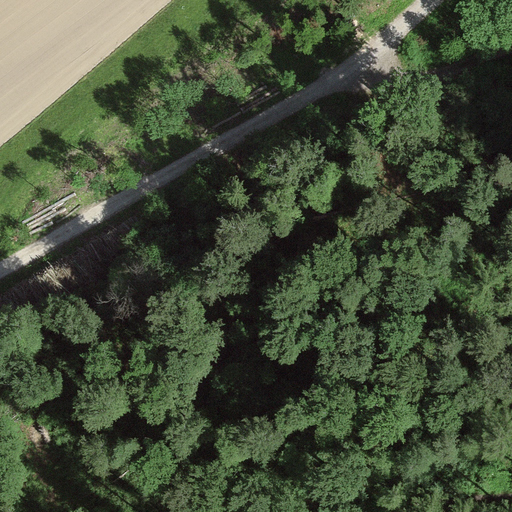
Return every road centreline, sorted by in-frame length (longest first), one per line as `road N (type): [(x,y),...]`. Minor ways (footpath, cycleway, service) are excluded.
road 1 (track): [(454,0),(377,61),(0,272)]
road 2 (track): [(377,61),(411,78),(511,43)]
